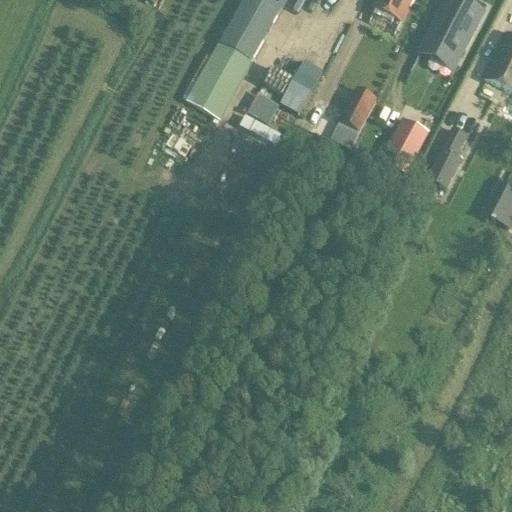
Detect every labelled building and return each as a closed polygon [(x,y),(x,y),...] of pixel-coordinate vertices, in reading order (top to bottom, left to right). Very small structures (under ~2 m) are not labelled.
[(248,0),(210,60),(206,58),(181,103),(219,125),(279,21),(289,0),(248,0)] [(401,23),(412,0),(378,0),(374,10),(401,23)] [(481,15),(452,0),(448,0),(420,55),(431,60),(436,50),(457,61),(481,15)] [(511,112),(511,37),(508,36),(485,82),(509,95),(503,108),(511,112)] [(282,103),(302,62),(285,53),(265,94),(282,103)] [(280,110),(299,120),(323,78),(305,68),(280,110)] [(359,136),(377,102),(356,91),(330,142),(350,153),(358,136),(359,136)] [(246,119),(268,131),(279,111),(258,99),(246,119)] [(428,136),(403,123),(381,165),(406,178),(428,136)] [(480,137),(470,161),(501,174),(511,148),(511,147),(511,137),(495,131),(491,141),(480,137)] [(426,183),(446,193),(460,164),(456,162),(464,145),(463,145),(463,146),(449,139),(452,134),(452,133),(451,133),(426,183)] [(511,194),(498,187),(481,220),(508,234),(511,227),(511,194)]
